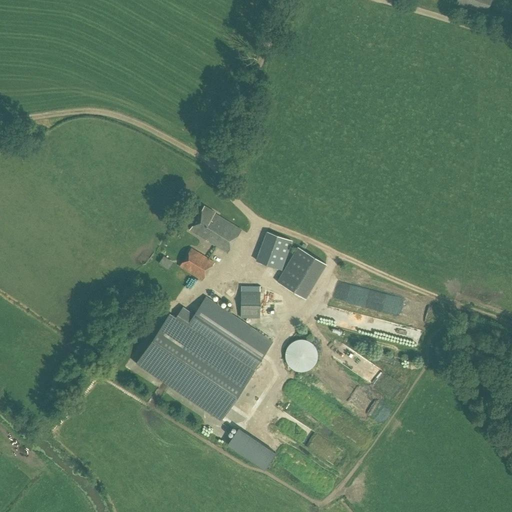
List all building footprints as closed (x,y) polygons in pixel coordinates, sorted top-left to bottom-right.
[(463,0),(460,8),(489,19),(496,0),(463,0)] [(227,253),(241,230),(214,213),(215,212),(204,206),(190,230),(227,253)] [(281,270),(291,241),(267,233),(256,261),(281,270)] [(305,298),(326,264),(298,247),(277,282),(305,298)] [(202,281),(213,262),(190,248),(178,267),(202,281)] [(259,319),(260,291),(240,291),(240,318),(259,319)] [(272,342),(205,297),(194,314),(182,307),(175,318),(169,313),(135,364),(220,421),(254,370),(272,342)] [(301,372),(304,372),(306,371),(309,370),(311,368),(313,367),(314,365),(316,363),(317,360),(317,358),(317,355),(317,353),(316,350),(316,348),(314,346),(313,344),(311,342),(308,341),(306,340),(304,340),(301,339),(299,340),(296,340),(294,341),(292,342),(290,344),(288,346),(287,348),(286,351),(285,353),(285,356),(285,358),(286,360),(287,363),(288,365),(290,367),(291,368),(294,370),(296,371),(299,372),(301,372)] [(233,436),(227,445),(264,470),(276,453),(244,431),(239,440),(233,436)]
